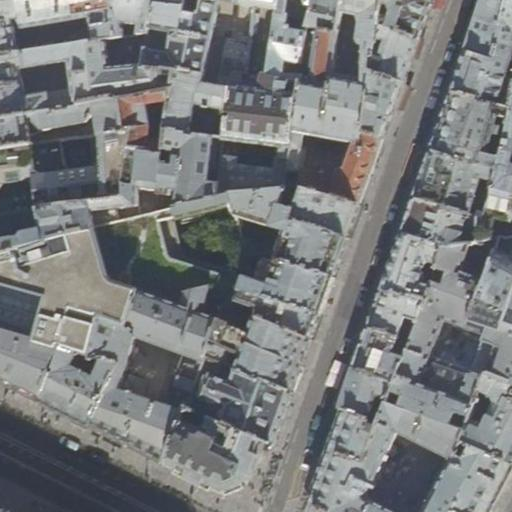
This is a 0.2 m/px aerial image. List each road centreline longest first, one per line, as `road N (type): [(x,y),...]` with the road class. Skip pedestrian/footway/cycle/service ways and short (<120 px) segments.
road 1 (residential): [(274,511),(457,0)]
road 2 (residential): [(181,511),(0,420)]
